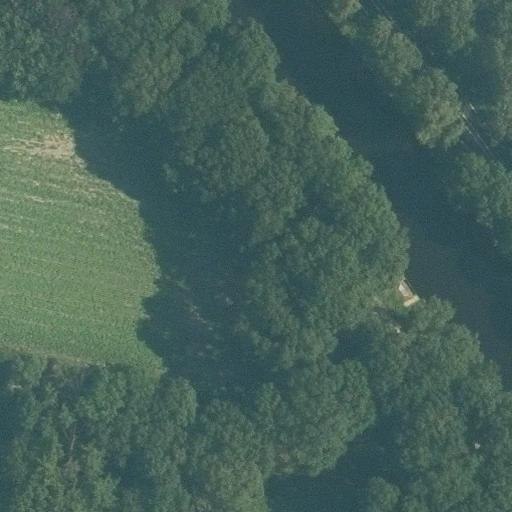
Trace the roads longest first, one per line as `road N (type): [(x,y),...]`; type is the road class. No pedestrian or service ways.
road 1 (track): [(143,0),(511,494)]
road 2 (primary): [(511,187),(372,0)]
